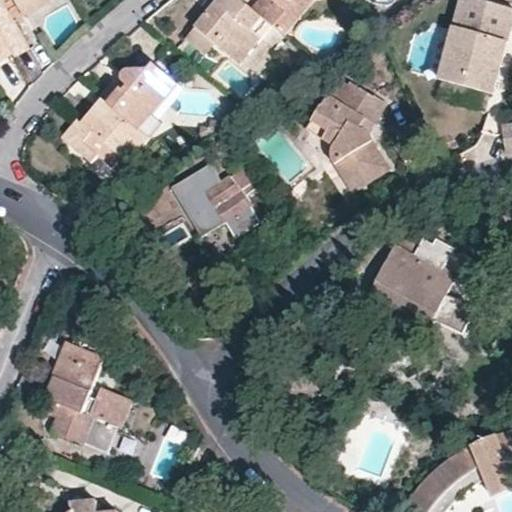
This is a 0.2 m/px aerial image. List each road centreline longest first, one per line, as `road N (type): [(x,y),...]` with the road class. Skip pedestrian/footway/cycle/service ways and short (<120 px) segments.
road 1 (residential): [(205,383),(277,297),(355,237),(419,202),(511,170)]
road 2 (residential): [(149,0),(38,93),(0,160)]
road 3 (residential): [(205,383),(122,280),(62,229)]
road 4 (residential): [(315,511),(247,447),(205,383)]
road 5 (residential): [(0,371),(62,229)]
